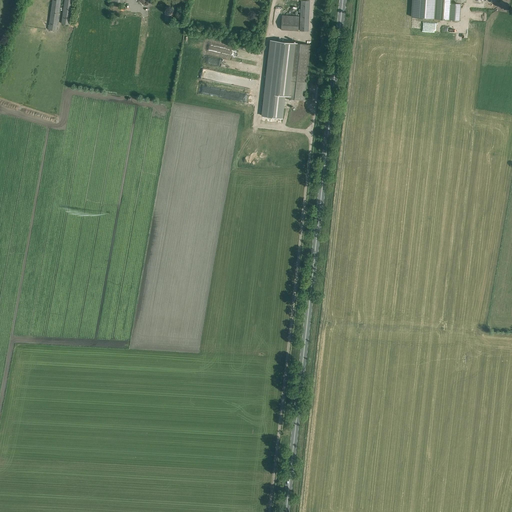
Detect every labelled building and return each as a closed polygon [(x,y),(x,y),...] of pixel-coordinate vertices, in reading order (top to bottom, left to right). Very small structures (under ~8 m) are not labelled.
[(52,0),(49,30),(57,31),(60,0),(52,0)] [(64,0),(62,23),(70,24),(72,0),(64,0)] [(310,1),(305,0),(301,0),(301,10),(299,10),(299,12),(301,12),(300,30),(308,31),(310,1)] [(412,0),(411,17),(435,19),(436,0),(412,0)] [(450,0),(436,0),(435,19),(450,20),(460,20),(461,3),(451,3),(450,0)] [(298,30),(299,16),(282,15),(281,29),(298,30)] [(271,40),(262,116),(282,118),(284,98),(305,100),(307,82),(306,82),(307,80),(309,80),(309,76),(307,76),(311,44),(271,40)] [(210,46),(209,51),(243,59),(245,53),(210,46)]
